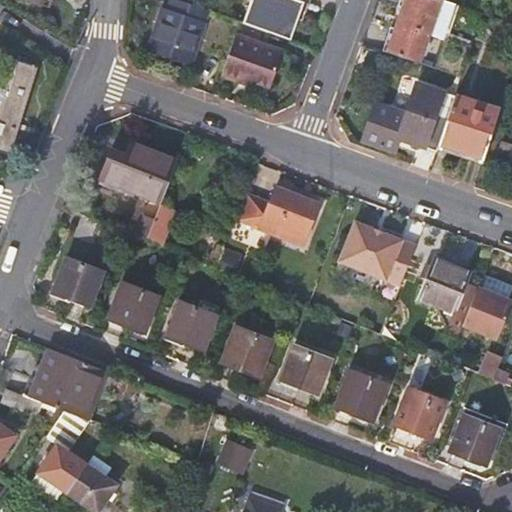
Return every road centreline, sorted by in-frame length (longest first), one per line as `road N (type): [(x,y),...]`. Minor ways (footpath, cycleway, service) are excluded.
road 1 (residential): [(0,313),(487,507),(511,501)]
road 2 (residential): [(297,153),(511,231)]
road 3 (residential): [(91,77),(297,153)]
road 4 (residential): [(354,0),(297,153)]
road 5 (residential): [(32,219),(91,77)]
